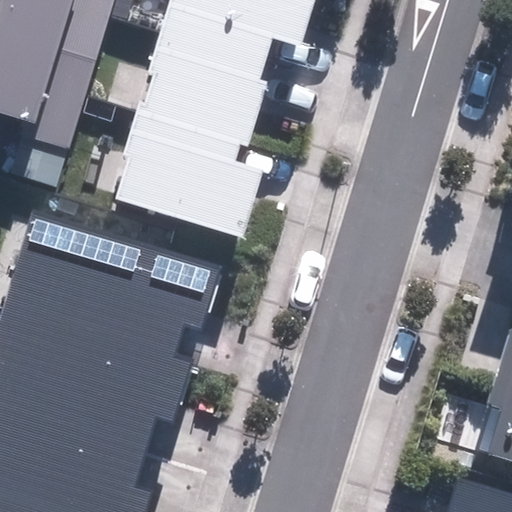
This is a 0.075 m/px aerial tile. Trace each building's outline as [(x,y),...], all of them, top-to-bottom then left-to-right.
[(10,175),(59,189),(113,0),(0,0),(0,1),(0,115),(26,122),(10,175)] [(128,157),(115,200),(243,239),(264,171),(233,162),(239,144),(248,147),(268,81),(260,78),(273,37),(301,46),(315,0),(171,0),(123,155),(128,157)] [(0,318),(0,511),(143,511),(149,493),(132,488),(154,417),(170,422),(189,360),(173,355),(184,322),(207,329),(226,267),(34,208),(0,318)] [(489,452),(511,458),(511,328),(509,328),(487,403),(502,407),(489,452)] [(511,511),(511,492),(459,477),(447,511),(511,511)]
